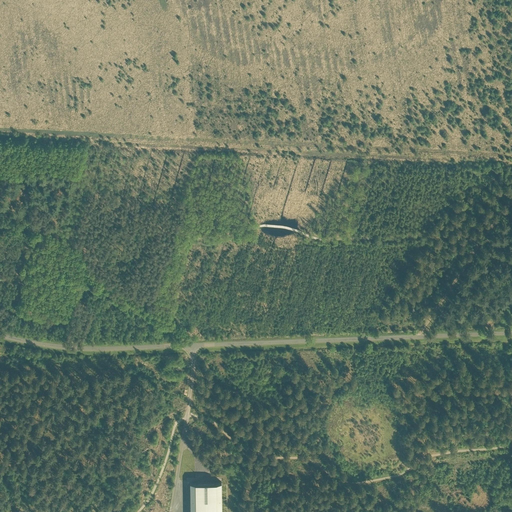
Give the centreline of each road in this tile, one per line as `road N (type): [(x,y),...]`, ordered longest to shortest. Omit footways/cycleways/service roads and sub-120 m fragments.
road 1 (unclassified): [(511,332),(191,345)]
road 2 (unclassified): [(191,345),(71,347),(0,334)]
road 3 (track): [(511,203),(481,235),(416,336)]
